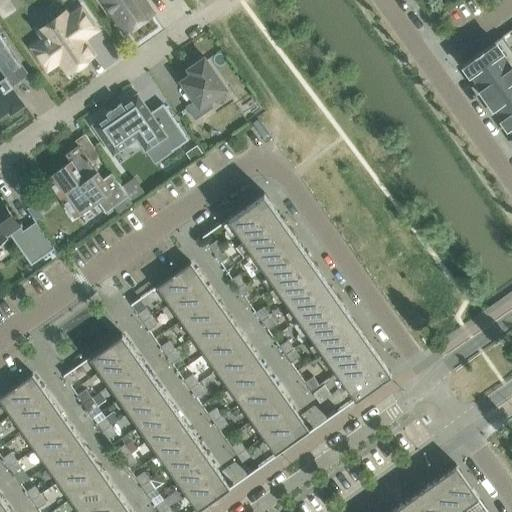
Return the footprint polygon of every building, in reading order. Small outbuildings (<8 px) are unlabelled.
[(153,13),(143,0),(103,0),(126,32),(153,13)] [(44,39),(32,48),(47,69),(59,61),(68,72),(77,66),(79,68),(86,63),(84,61),(94,54),(83,38),(96,29),(81,8),(68,17),(65,12),(39,31),(44,39)] [(22,103),(10,86),(26,74),(0,36),(0,114),(9,108),(11,111),(22,103)] [(511,49),(502,36),(462,64),(475,81),(511,54),(511,49)] [(511,54),(475,81),(486,98),(511,79),(511,54)] [(188,69),(192,74),(181,81),(195,100),(186,106),(195,120),(213,108),(208,101),(226,89),(204,58),(188,69)] [(511,79),(486,98),(498,115),(511,105),(511,79)] [(139,95),(137,93),(136,95),(122,105),(121,103),(119,104),(109,112),(108,111),(107,113),(108,114),(94,124),(94,123),(92,125),(93,126),(94,126),(112,153),(113,155),(115,153),(137,138),(144,149),(145,151),(147,149),(148,148),(162,138),(163,138),(164,139),(172,151),(188,140),(163,104),(150,113),(138,95),(139,95)] [(511,130),(511,105),(498,115),(510,132),(511,130)] [(70,161),(47,178),(74,217),(97,201),(105,213),(114,207),(119,215),(133,204),(128,197),(111,173),(102,179),(90,162),(100,156),(85,134),(75,141),(78,145),(65,154),(70,161)] [(196,146),(186,153),(191,159),(201,152),(196,146)] [(134,178),(122,186),(133,202),(145,194),(134,178)] [(264,192),(228,218),(355,397),(356,398),(392,373),(264,192)] [(9,233),(20,226),(0,198),(0,240),(6,237),(5,236),(9,233)] [(54,248),(36,222),(23,231),(41,257),(40,257),(41,258),(54,248)] [(217,240),(209,245),(215,254),(223,248),(217,240)] [(229,257),(223,248),(215,254),(220,262),(229,257)] [(191,262),(156,286),(168,303),(202,279),(191,263),(191,262)] [(232,279),(238,287),(246,281),(240,273),(232,279)] [(202,279),(168,303),(180,320),(214,295),(202,279)] [(246,281),(238,287),(244,296),(252,290),(246,281)] [(180,320),(192,337),(226,312),(214,295),(180,320)] [(256,312),(262,321),(270,315),(264,306),(256,312)] [(137,313),(143,322),(151,316),(145,307),(137,313)] [(192,337),(204,353),(238,329),(226,312),(192,337)] [(270,315),(262,321),(267,329),(276,323),(270,315)] [(151,316),(143,322),(149,330),(157,324),(151,316)] [(238,329),(204,353),(216,370),(250,346),(238,329)] [(89,356),(99,370),(132,347),(123,335),(123,334),(122,333),(89,356)] [(288,340),(279,346),(285,354),(293,348),(288,340)] [(169,341),(161,347),(166,355),(175,349),(169,341)] [(216,370),(227,387),(262,363),(250,346),(216,370)] [(132,347),(99,370),(109,384),(141,361),(132,347)] [(299,357),(293,348),(285,354),(291,362),(299,357)] [(175,349),(166,355),(172,363),(181,357),(175,349)] [(109,384),(119,398),(151,375),(141,361),(109,384)] [(227,387),(239,404),(274,380),(262,363),(227,387)] [(72,370),(64,376),(70,384),(78,379),(72,370)] [(33,373),(0,396),(0,400),(10,414),(44,390),(33,374),(33,373)] [(192,374),(184,380),(190,388),(198,382),(192,374)] [(119,398),(129,412),(161,389),(151,375),(119,398)] [(313,376),(305,382),(311,391),(319,385),(313,376)] [(274,380),(239,404),(251,421),(286,397),(274,380)] [(198,382),(190,388),(196,397),(204,391),(198,382)] [(324,386),(313,393),(320,402),(331,394),(324,386)] [(86,389),(77,395),(83,403),(92,398),(86,389)] [(161,389),(129,412),(139,426),(171,403),(161,389)] [(10,414),(22,431),(56,407),(44,390),(10,414)] [(251,421),(263,438),(298,414),(286,397),(251,421)] [(98,406),(92,398),(83,403),(89,412),(98,406)] [(139,426),(148,440),(181,417),(171,403),(139,426)] [(22,431),(34,448),(68,424),(56,407),(22,431)] [(208,413),(214,422),(222,416),(216,407),(208,413)] [(298,414),(263,438),(275,455),(310,430),(298,414)] [(222,416),(214,422),(219,430),(228,424),(222,416)] [(105,417),(97,423),(103,431),(111,425),(105,417)] [(181,417),(148,440),(158,454),(191,431),(181,417)] [(34,448),(46,465),(80,441),(68,424),(34,448)] [(111,425),(103,431),(109,439),(117,433),(111,425)] [(200,445),(191,431),(158,454),(168,468),(200,445)] [(80,441),(46,465),(58,482),(92,458),(80,441)] [(239,441),(231,447),(237,455),(245,449),(239,441)] [(125,444),(116,450),(122,458),(130,453),(125,444)] [(210,459),(200,445),(168,468),(178,482),(210,459)] [(251,457),(245,449),(237,455),(243,463),(251,457)] [(11,452),(3,458),(9,466),(17,461),(11,452)] [(130,453),(122,458),(128,467),(136,461),(130,453)] [(92,458),(58,482),(69,499),(104,474),(92,458)] [(220,473),(210,459),(178,482),(188,496),(220,473)] [(23,469),(17,461),(9,466),(14,475),(23,469)] [(456,464),(442,474),(465,506),(479,497),(456,464)] [(144,472),(136,477),(141,486),(150,480),(144,472)] [(230,487),(220,473),(188,496),(197,509),(230,487)] [(69,499),(78,511),(86,511),(116,491),(104,474),(69,499)] [(442,474),(428,484),(429,484),(448,511),(457,511),(465,506),(442,474)] [(156,488),(150,480),(141,486),(147,494),(156,488)] [(428,484),(414,493),(415,494),(427,511),(448,511),(429,484),(428,484)] [(26,491),(32,500),(40,494),(35,486),(26,491)] [(86,511),(122,511),(128,508),(116,491),(86,511)] [(414,493),(401,503),(401,504),(406,511),(427,511),(415,494),(414,493)] [(40,494),(32,500),(38,508),(46,502),(40,494)] [(155,505),(159,511),(162,511),(169,507),(163,499),(155,505)] [(0,503),(0,511),(11,511),(3,501),(0,503)] [(401,503),(388,511),(406,511),(401,504),(401,503)]
